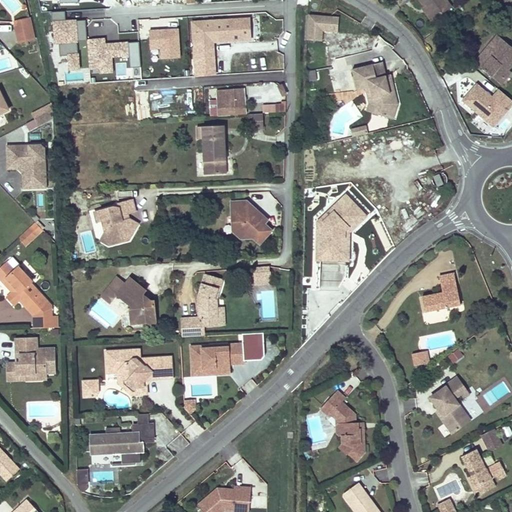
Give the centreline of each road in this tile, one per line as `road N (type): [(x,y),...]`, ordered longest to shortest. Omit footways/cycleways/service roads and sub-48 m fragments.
road 1 (residential): [(344,322),(134,511)]
road 2 (residential): [(291,0),(287,249)]
road 3 (residential): [(480,172),(407,40),(357,0)]
road 4 (residential): [(409,511),(389,392),(344,322)]
road 5 (residential): [(344,322),(410,249),(475,209)]
road 6 (residential): [(0,412),(86,511)]
road 7 (unknown): [(287,249),(273,258),(159,267)]
